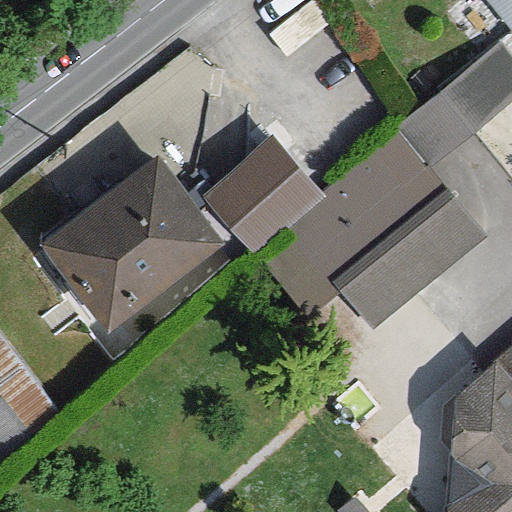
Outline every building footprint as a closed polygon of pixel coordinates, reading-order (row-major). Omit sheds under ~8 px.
[(511,56),(506,49),(446,96),(472,124),(474,122),(511,92),(511,56)] [(406,130),(431,161),(472,124),(446,96),(406,130)] [(367,160),(292,224),(374,321),(416,287),(486,231),(429,162),(402,130),(367,160)] [(223,187),(213,194),(255,245),(317,192),(278,144),(223,187)] [(111,310),(211,231),(175,184),(158,162),(58,244),(111,310)] [(175,184),(211,231),(236,262),(255,245),(213,194),(223,187),(201,163),(175,184)] [(10,343),(0,350),(0,387),(35,432),(61,410),(10,343)] [(511,511),(511,378),(498,361),(486,371),(460,393),(458,438),(487,471),(454,499),(452,511),(511,511)]
